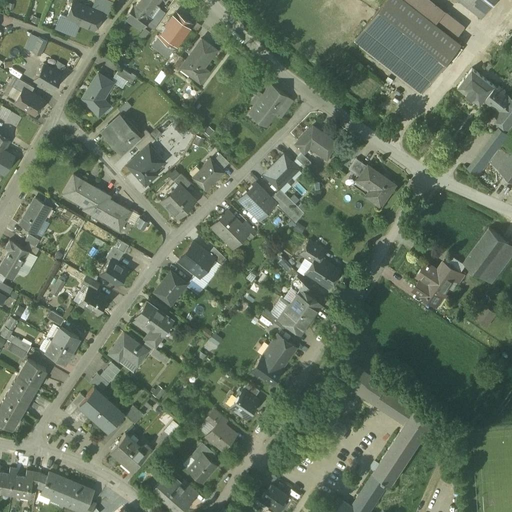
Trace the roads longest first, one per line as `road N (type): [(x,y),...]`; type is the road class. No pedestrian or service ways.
road 1 (residential): [(215,511),(431,176)]
road 2 (residential): [(28,450),(174,240)]
road 3 (residential): [(174,240),(317,97)]
road 4 (unclassified): [(174,240),(56,110)]
road 5 (residential): [(317,97),(206,0)]
road 6 (residential): [(15,23),(90,54),(56,110)]
road 7 (residential): [(431,176),(317,97)]
road 8 (residential): [(28,450),(111,480),(148,511)]
